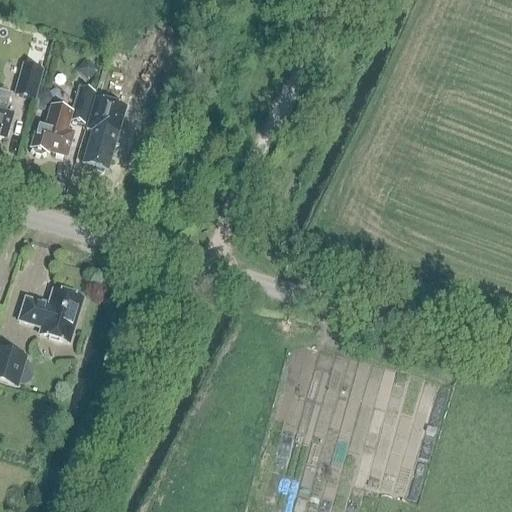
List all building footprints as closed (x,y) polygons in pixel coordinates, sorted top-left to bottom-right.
[(24,69),(16,99),(33,104),(40,74),(24,69)] [(46,157),(47,155),(67,160),(74,135),(65,133),(68,123),(85,127),(89,112),(95,94),(77,88),(69,115),(49,109),(44,127),(35,125),(28,152),(33,153),(34,157),(38,158),(41,156),(46,157)] [(40,106),(44,108),(47,107),(48,105),(50,101),(50,98),(48,93),(43,92),(38,94),(36,99),(40,106)] [(0,140),(6,142),(13,118),(4,116),(10,97),(0,94),(0,140)] [(82,166),(92,168),(92,172),(102,175),(105,172),(108,173),(115,147),(119,146),(120,141),(118,138),(126,109),(95,100),(86,131),(92,133),(82,166)] [(52,294),(47,308),(25,301),(17,324),(40,331),(38,337),(69,346),(82,303),(52,294)] [(27,360),(0,351),(0,387),(17,393),(19,387),(23,388),(29,385),(33,379),(33,373),(30,367),(26,364),(27,360)]
